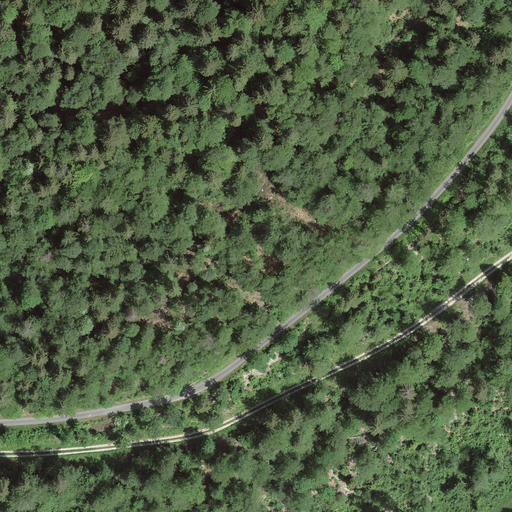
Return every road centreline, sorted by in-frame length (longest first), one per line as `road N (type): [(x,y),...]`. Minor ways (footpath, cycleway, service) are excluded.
road 1 (unclassified): [(0,423),(123,408),(205,383),(414,216),(511,97)]
road 2 (track): [(0,453),(208,431),(393,340),(511,255)]
